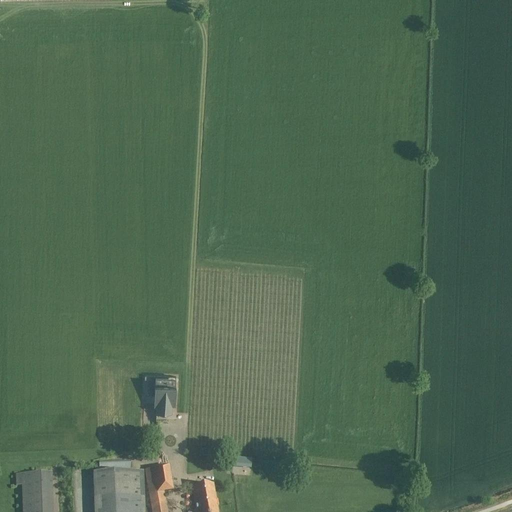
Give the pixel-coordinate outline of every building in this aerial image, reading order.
[(144,394),(144,396),(154,396),(154,404),(157,405),(156,412),(172,413),(172,405),(175,405),(176,385),(176,377),(145,376),(144,394)] [(249,466),(250,458),(229,457),(228,465),(249,466)] [(144,471),(151,511),(167,511),(165,495),(173,493),(169,467),(144,471)] [(94,511),(144,511),(143,472),(93,475),(94,511)] [(52,475),(16,477),(16,487),(22,487),(22,497),(23,507),(22,511),(42,511),(43,506),(42,496),(42,487),(52,486),(52,475)] [(217,511),(213,485),(192,489),(196,511),(217,511)]
